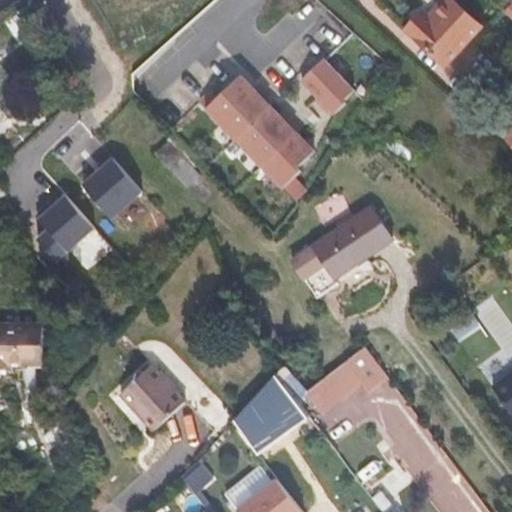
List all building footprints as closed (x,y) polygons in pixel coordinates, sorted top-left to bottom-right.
[(420,12),(406,28),(448,65),(484,25),(456,0),(452,0),(432,23),(420,12)] [(440,0),(431,11),(425,6),(420,12),(432,23),(452,0),(440,0)] [(327,59),(305,80),(338,114),(349,103),(347,101),(358,91),(327,59)] [(152,78),(139,91),(149,102),(153,106),(167,93),(152,78)] [(224,100),(213,110),(242,141),(277,108),(253,83),(242,93),(236,88),(224,100)] [(217,93),(206,104),(213,110),(224,100),(217,93)] [(277,108),(242,141),(269,168),(303,135),(277,108)] [(511,125),(503,134),(511,144),(511,125)] [(303,135),(269,168),(290,190),(307,173),(304,170),(321,153),(303,135)] [(131,175),(99,138),(87,149),(90,152),(72,168),(102,201),(131,175)] [(171,141),(158,154),(172,168),(156,184),(170,198),(186,182),(189,186),(203,173),(171,141)] [(98,226),(69,194),(54,206),(51,203),(39,213),(71,250),(98,226)] [(373,205),(295,257),(306,273),(325,260),(337,278),(395,238),(373,205)] [(470,309),(453,321),(464,336),(482,324),(470,309)] [(0,322),(0,364),(5,364),(44,364),(44,322),(0,322)] [(287,366),(277,374),(297,400),(308,391),(323,411),(362,381),(369,391),(389,374),(367,345),(357,353),(309,390),(287,366)] [(154,362),(121,393),(156,431),(189,400),(154,362)] [(511,371),(493,385),(511,411),(511,371)] [(235,419),(262,455),(312,419),(277,374),(235,419)] [(357,427),(336,444),(358,473),(362,469),(379,457),(379,456),(379,455),(358,428),(357,427)] [(304,511),(277,477),(238,508),(240,511),(304,511)]
